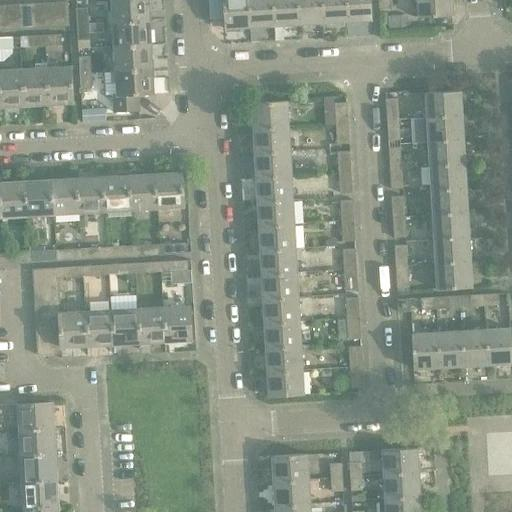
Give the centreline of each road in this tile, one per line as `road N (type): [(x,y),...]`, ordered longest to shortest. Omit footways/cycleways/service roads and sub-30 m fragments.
road 1 (residential): [(232,426),(381,411),(363,58)]
road 2 (residential): [(232,426),(215,157),(198,136)]
road 3 (residential): [(92,511),(86,394),(73,381),(41,381),(19,370),(11,287)]
road 4 (residential): [(0,148),(198,136)]
road 5 (residential): [(195,69),(363,58)]
